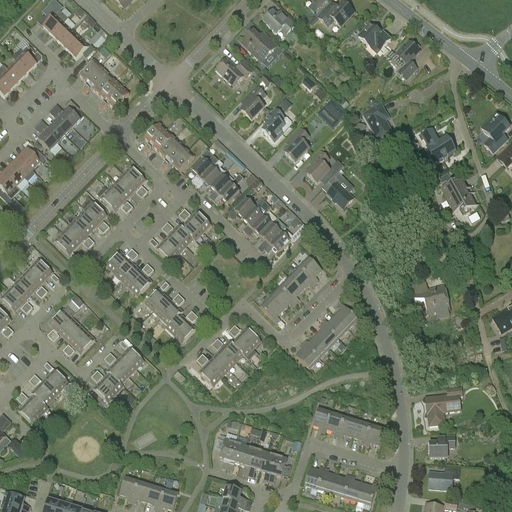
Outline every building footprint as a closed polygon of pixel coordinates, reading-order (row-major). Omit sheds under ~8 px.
[(113,0),(114,0),(124,11),(134,0),(113,0)] [(327,2),(324,0),(313,0),(314,1),(312,4),(319,11),(327,2)] [(326,9),(316,20),(328,31),(334,24),(340,30),(354,15),(342,3),(336,9),(332,14),(326,9)] [(45,19),(49,23),(43,30),(52,38),(64,25),(68,21),(60,13),(58,15),(53,11),(45,19)] [(273,14),(263,24),(276,37),(281,32),(286,36),(295,27),(286,18),(282,22),(276,17),(273,14)] [(91,30),(96,25),(87,17),(83,22),(91,30)] [(64,25),(52,38),(60,46),(72,33),(64,25)] [(380,36),(371,27),(359,40),(368,49),(372,45),(380,54),(391,43),(382,34),(380,36)] [(81,41),(72,33),(60,46),(68,54),(81,41)] [(261,65),(277,48),(264,35),(259,39),(253,34),(241,46),(261,65)] [(89,49),(81,41),(68,54),(77,62),(83,56),(87,60),(95,52),(91,47),(89,49)] [(408,44),(395,57),(405,66),(401,70),(397,75),(406,83),(418,71),(410,64),(419,54),(418,53),(420,50),(412,42),(410,45),(408,44)] [(27,48),(23,53),(20,51),(12,59),(29,75),(37,67),(31,61),(35,57),(27,48)] [(16,63),(8,71),(21,84),(29,75),(12,59),(12,60),(16,63)] [(242,64),(236,70),(227,61),(216,72),(234,89),(243,79),(246,82),(253,74),(242,64)] [(129,96),(98,67),(94,62),(79,78),(88,87),(81,93),(85,97),(91,90),(105,103),(98,110),(102,114),(109,107),(114,112),(129,96)] [(8,71),(8,72),(3,67),(0,70),(0,78),(13,92),(21,84),(8,71)] [(0,95),(5,100),(13,92),(0,78),(0,95)] [(272,85),(265,78),(261,82),(268,89),(272,85)] [(307,78),(301,85),(309,93),(316,85),(307,78)] [(244,108),(240,112),(251,123),(264,110),(258,105),(265,98),(256,89),(249,97),(253,100),(244,108)] [(279,108),(287,112),(291,104),(283,100),(279,108)] [(331,102),(324,110),(338,124),(346,116),(331,102)] [(69,112),(65,116),(56,108),(54,110),(74,130),(82,123),(81,122),(84,120),(78,115),(76,117),(74,116),(79,111),(70,103),(65,108),(69,112)] [(381,106),(362,116),(380,148),(390,142),(394,140),(394,139),(389,130),(385,123),(389,121),(386,116),(381,106)] [(74,130),(54,110),(49,115),(58,124),(55,127),(67,138),(74,130)] [(287,120),(284,120),(275,111),(263,123),(268,127),(262,133),(274,145),(283,136),(291,127),(291,125),(287,120)] [(492,121),(481,131),(490,140),(484,147),(493,156),(507,142),(502,137),(509,130),(508,129),(509,129),(506,126),(505,126),(499,120),(495,124),(492,121)] [(41,123),(39,126),(59,146),(67,138),(55,127),(50,132),(41,123)] [(59,146),(39,126),(34,131),(43,139),(39,143),(51,154),(59,146)] [(145,143),(150,147),(143,154),(147,157),(153,151),(166,162),(167,161),(168,162),(160,170),(164,173),(172,165),(174,167),(172,169),(180,176),(195,160),(160,127),(145,143)] [(290,150),(285,155),(295,166),(309,151),(303,145),(309,140),(300,131),(286,145),(290,150)] [(436,166),(455,156),(445,138),(438,142),(432,132),(422,137),(427,148),(426,149),(436,166)] [(324,149),(327,153),(342,138),(337,134),(333,138),(334,139),(324,149)] [(224,156),(227,150),(214,143),(210,149),(224,156)] [(511,154),(508,150),(497,160),(507,170),(511,165),(511,154)] [(28,152),(20,160),(33,173),(41,165),(42,166),(46,161),(37,153),(34,157),(28,152)] [(201,159),(203,161),(191,174),(197,179),(191,184),(195,188),(212,170),(218,164),(207,153),(201,159)] [(330,173),(324,168),(329,162),(320,154),(309,166),(313,170),(306,177),(317,187),(330,173)] [(10,161),(8,164),(25,181),(29,184),(35,177),(32,174),(33,173),(20,160),(15,166),(10,161)] [(212,170),(195,188),(199,191),(204,186),(210,191),(210,190),(221,178),(216,173),(223,166),(219,163),(218,164),(212,170)] [(3,169),(0,172),(0,173),(4,177),(17,189),(25,182),(28,185),(29,184),(25,181),(8,164),(7,165),(12,169),(7,174),(3,169)] [(131,169),(123,177),(138,191),(146,183),(131,169)] [(328,185),(333,190),(327,196),(343,212),(353,201),(339,187),(345,181),(338,175),(328,185)] [(451,179),(448,175),(438,181),(440,185),(451,179)] [(4,177),(0,181),(0,189),(2,191),(0,193),(0,197),(6,203),(9,200),(10,201),(11,202),(20,193),(17,190),(17,189),(4,177)] [(138,191),(123,177),(115,184),(131,199),(138,191)] [(239,177),(231,186),(214,204),(217,207),(222,202),(228,207),(239,194),(235,190),(243,181),(239,177)] [(257,182),(252,177),(245,184),(250,189),(257,182)] [(210,190),(215,194),(209,200),(214,204),(231,186),(222,178),(221,178),(210,190)] [(258,183),(252,190),(258,195),(264,188),(258,183)] [(440,191),(454,215),(463,210),(465,214),(476,209),(469,196),(468,197),(466,192),(467,191),(462,183),(454,187),(453,184),(440,191)] [(131,199),(115,184),(108,192),(123,207),(131,199)] [(142,189),(139,192),(144,197),(147,194),(142,189)] [(123,207),(108,192),(100,200),(115,215),(123,207)] [(144,197),(139,192),(136,195),(141,201),(144,197)] [(234,213),(229,219),(233,222),(238,217),(244,222),(255,211),(255,210),(246,201),(234,213)] [(84,212),(100,227),(107,219),(92,204),(84,212)] [(132,210),(127,204),(124,208),(129,213),(132,210)] [(248,228),(242,233),(246,237),(263,219),(271,211),(267,207),(263,211),(258,207),(255,210),(255,211),(244,222),(243,223),(248,228)] [(124,208),(121,211),(126,216),(129,213),(124,208)] [(100,227),(84,212),(77,220),(92,235),(100,227)] [(184,212),(181,215),(187,221),(190,217),(184,212)] [(196,213),(189,221),(188,221),(203,236),(211,228),(196,213)] [(181,215),(178,218),(184,224),(187,221),(181,215)] [(476,215),(468,220),(472,227),(480,222),(476,215)] [(284,225),(288,228),(295,220),(291,217),(284,225)] [(263,219),(246,237),(250,240),(255,235),(260,240),(261,239),(272,227),(263,219)] [(92,235),(77,220),(69,228),(85,243),(92,235)] [(188,221),(185,225),(181,229),(193,242),(196,244),(203,236),(188,221)] [(103,224),(100,228),(106,233),(109,230),(103,224)] [(161,232),(167,237),(173,231),(167,225),(161,232)] [(193,242),(181,229),(179,227),(172,235),(187,249),(193,242)] [(266,244),(258,252),(262,256),(265,253),(282,235),(281,235),(273,227),(272,227),(261,239),(266,244)] [(85,243),(69,228),(62,236),(77,251),(85,243)] [(106,233),(100,228),(97,231),(103,236),(106,233)] [(282,235),(265,253),(268,256),(273,251),(279,256),(290,243),(291,243),(294,246),(302,237),(304,235),(300,231),(298,233),(292,239),(284,231),(281,235),(282,235)] [(172,235),(164,242),(179,257),(187,249),(172,235)] [(62,236),(54,244),(70,259),(77,251),(62,236)] [(94,246),(88,240),(85,243),(91,249),(94,246)] [(155,250),(158,247),(152,241),(149,244),(155,250)] [(179,257),(164,242),(156,250),(171,265),(179,257)] [(91,249),(85,243),(82,246),(88,252),(91,249)] [(135,255),(132,252),(126,257),(130,261),(135,255)] [(121,254),(106,270),(114,277),(129,261),(121,254)] [(135,255),(130,261),(133,264),(138,258),(135,255)] [(73,256),(70,259),(76,264),(79,261),(73,256)] [(299,270),(316,286),(319,282),(316,279),(322,273),(308,260),(299,270)] [(129,261),(114,277),(122,285),(137,269),(129,261)] [(46,284),(53,276),(38,262),(31,270),(46,284)] [(150,270),(147,267),(142,272),(145,276),(150,270)] [(137,269),(122,285),(130,292),(145,277),(137,269)] [(46,284),(31,270),(23,277),(38,292),(46,284)] [(150,270),(145,276),(148,279),(153,273),(150,270)] [(316,286),(299,270),(289,280),(303,293),(309,286),(312,289),(316,286)] [(38,292),(23,277),(16,285),(30,300),(38,292)] [(54,277),(50,280),(56,286),(59,282),(54,277)] [(153,284),(145,277),(130,292),(138,300),(153,284)] [(289,280),(280,290),(296,306),(300,302),(297,299),(303,293),(289,280)] [(30,300),(16,285),(8,293),(23,308),(30,300)] [(169,288),(165,285),(160,290),(163,293),(169,288)] [(450,311),(444,288),(413,296),(415,302),(425,304),(428,316),(450,311)] [(280,290),(270,300),(284,313),(290,306),(293,309),(296,306),(280,290)] [(153,314),(168,298),(160,291),(145,306),(153,314)] [(39,292),(36,296),(41,301),(44,298),(39,292)] [(23,308),(8,293),(0,301),(15,315),(23,308)] [(181,300),(178,297),(173,302),(176,305),(181,300)] [(75,298),(70,301),(77,310),(82,307),(75,298)] [(168,298),(153,314),(161,322),(176,306),(168,298)] [(184,303),(181,300),(176,305),(179,308),(184,303)] [(284,313),(270,300),(260,310),(277,326),(280,322),(278,319),(284,313)] [(24,308),(29,314),(32,310),(27,305),(24,308)] [(335,318),(349,331),(359,321),(342,305),(339,309),(342,311),(335,318)] [(176,306),(161,322),(168,329),(182,316),(184,314),(176,306)] [(29,314),(24,308),(21,311),(26,317),(29,314)] [(511,330),(511,309),(492,321),(501,337),(511,330)] [(0,327),(4,331),(12,323),(0,311),(0,327)] [(57,335),(72,320),(64,312),(50,327),(57,335)] [(195,317),(191,314),(186,319),(190,323),(195,317)] [(168,329),(166,331),(174,339),(189,323),(182,316),(168,329)] [(327,322),(323,325),(340,341),(349,331),(335,318),(329,324),(327,322)] [(80,328),(72,320),(57,335),(65,343),(80,328)] [(197,331),(189,323),(174,339),(182,346),(197,331)] [(323,331),(316,338),(330,351),(340,341),(323,325),(320,328),(323,331)] [(88,335),(80,328),(65,343),(73,350),(88,335)] [(240,334),(234,328),(231,331),(237,337),(240,334)] [(8,329),(5,332),(11,337),(13,335),(8,329)] [(239,338),(254,352),(262,345),(246,330),(239,338)] [(237,337),(231,331),(228,334),(234,340),(237,337)] [(11,337),(5,332),(2,335),(7,341),(11,337)] [(51,342),(56,336),(53,333),(47,338),(51,342)] [(88,335),(73,350),(81,358),(96,343),(88,335)] [(59,339),(56,336),(51,342),(53,344),(59,339)] [(254,352),(239,338),(231,345),(244,358),(246,360),(254,352)] [(307,342),(304,345),(320,361),(330,351),(316,338),(310,344),(307,342)] [(217,341),(215,344),(221,350),(223,347),(217,341)] [(119,347),(125,352),(128,349),(122,343),(119,347)] [(229,343),(222,351),(237,366),(244,358),(231,345),(229,343)] [(221,350),(215,344),(211,348),(217,354),(221,350)] [(320,361),(304,345),(301,348),(303,351),(297,358),(310,371),(320,361)] [(67,357),(72,352),(68,348),(63,353),(67,357)] [(137,372),(144,364),(130,350),(122,358),(137,372)] [(222,351),(214,359),(229,374),(237,366),(222,351)] [(75,354),(72,352),(67,357),(69,360),(75,354)] [(110,356),(107,359),(113,365),(116,361),(110,356)] [(202,357),(199,360),(206,366),(209,363),(202,357)] [(122,358),(117,363),(114,366),(129,380),(137,372),(122,358)] [(110,368),(113,365),(107,359),(104,362),(110,368)] [(214,359),(206,367),(222,382),(229,374),(214,359)] [(206,366),(199,360),(196,363),(203,370),(206,366)] [(44,368),(49,374),(52,371),(47,365),(44,368)] [(129,380),(114,366),(111,369),(107,374),(110,377),(121,388),(129,380)] [(206,367),(199,375),(214,389),(222,382),(206,367)] [(54,372),(46,379),(61,394),(69,386),(54,372)] [(97,385),(103,379),(97,373),(91,380),(97,385)] [(181,387),(186,382),(177,373),(172,378),(181,387)] [(121,388),(110,377),(103,384),(116,398),(124,390),(121,388)] [(29,384),(34,390),(40,383),(35,378),(29,384)] [(46,379),(39,387),(54,402),(61,394),(46,379)] [(116,398),(103,384),(95,392),(109,406),(116,398)] [(54,402),(39,387),(31,395),(33,397),(46,409),(54,402)] [(447,390),(448,397),(426,400),(430,427),(442,426),(440,414),(460,411),(459,398),(463,397),(461,388),(447,390)] [(16,402),(22,407),(28,401),(22,395),(16,402)] [(33,397),(25,405),(41,420),(48,412),(46,409),(33,397)] [(41,420),(25,405),(18,413),(33,427),(41,420)] [(327,432),(333,414),(319,410),(314,428),(323,431),(322,434),(326,436),(327,432)] [(346,418),(333,414),(327,432),(336,435),(335,438),(339,440),(346,418)] [(346,418),(339,440),(344,441),(345,438),(354,440),(359,422),(346,418)] [(6,422),(0,428),(0,444),(5,440),(1,436),(10,426),(6,422)] [(359,422),(354,440),(362,443),(361,447),(366,448),(373,426),(359,422)] [(232,424),(230,431),(239,433),(240,426),(232,424)] [(373,426),(366,448),(370,450),(371,446),(380,449),(386,430),(373,426)] [(438,444),(430,445),(431,460),(448,459),(447,450),(455,450),(454,438),(438,439),(438,444)] [(226,442),(225,445),(219,443),(216,451),(223,453),(220,461),(225,463),(223,470),(228,472),(237,445),(235,444),(235,445),(226,442)] [(10,449),(21,460),(26,455),(14,444),(10,449)] [(237,445),(228,472),(234,473),(236,466),(241,467),(247,449),(238,446),(237,445)] [(247,449),(241,467),(246,469),(244,477),(249,478),(257,452),(257,451),(254,450),(253,451),(247,449)] [(257,451),(257,452),(249,478),(255,480),(257,472),(262,474),(267,455),(259,453),(258,452),(257,451)] [(267,455),(262,474),(267,475),(264,483),(269,485),(278,458),(275,457),(274,457),(267,455)] [(278,458),(269,485),(275,486),(278,479),(282,480),(283,478),(289,480),(292,471),(286,469),(288,462),(279,459),(278,458)] [(318,492),(325,470),(321,468),(320,472),(311,469),(305,488),(318,492)] [(325,470),(318,492),(332,496),(337,478),(329,475),(330,471),(325,470)] [(445,470),(445,476),(430,475),(429,491),(452,493),(453,482),(460,482),(461,471),(445,470)] [(346,480),(337,478),(332,496),(345,500),(352,478),(347,476),(346,480)] [(132,504),(139,482),(126,478),(120,497),(129,499),(128,503),(132,504)] [(352,478),(345,500),(359,504),(364,486),(355,483),(356,479),(352,478)] [(139,482),(132,504),(137,506),(138,502),(147,505),(152,486),(139,482)] [(364,486),(359,504),(372,508),(379,486),(374,485),(373,489),(364,486)] [(159,511),(166,490),(152,486),(147,505),(155,507),(154,511),(157,511),(159,511)] [(254,505),(249,503),(241,501),(243,494),(227,489),(224,501),(226,501),(252,510),(254,505)] [(173,511),(179,494),(166,490),(159,511),(163,511),(164,510),(170,511),(173,511)] [(1,504),(1,506),(2,507),(18,511),(29,511),(30,509),(23,507),(25,498),(14,495),(13,499),(5,496),(3,503),(1,504)] [(204,511),(207,498),(199,496),(196,511),(204,511)] [(461,497),(459,503),(473,507),(475,508),(476,504),(476,502),(474,501),(461,497)] [(251,511),(252,510),(226,501),(222,511),(239,511),(241,511),(251,511)] [(57,511),(59,505),(47,502),(44,511),(57,511)] [(456,511),(458,503),(446,502),(444,511),(456,511)]
